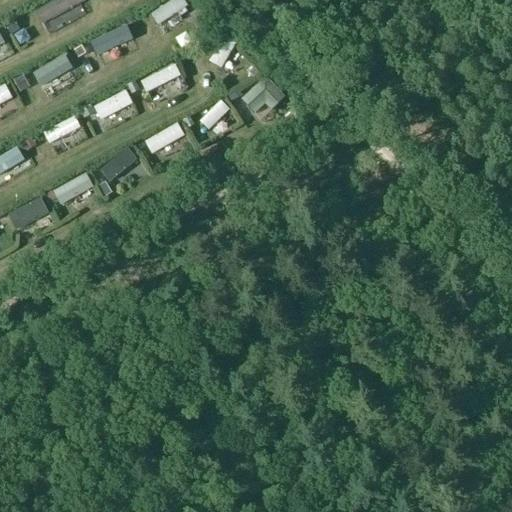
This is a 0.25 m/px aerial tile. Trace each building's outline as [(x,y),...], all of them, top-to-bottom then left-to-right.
[(48,36),(91,14),(83,0),(72,0),(39,18),(48,36)] [(164,46),(193,27),(181,9),(152,28),(164,46)] [(24,30),(12,34),(20,58),(32,54),(24,30)] [(122,72),(133,64),(114,41),(88,63),(100,77),(116,64),(122,72)] [(78,86),(67,67),(33,87),(45,106),(78,86)] [(149,110),(184,92),(177,78),(142,97),(149,110)] [(8,97),(0,100),(0,125),(17,117),(8,97)] [(128,107),(88,124),(96,143),(136,126),(128,107)] [(201,138),(211,150),(235,130),(224,118),(201,138)] [(44,150),(55,169),(85,150),(75,132),(44,150)] [(157,175),(186,151),(176,138),(146,162),(157,175)] [(0,195),(30,180),(20,162),(0,173),(0,195)] [(67,229),(93,200),(84,191),(58,220),(67,229)]
